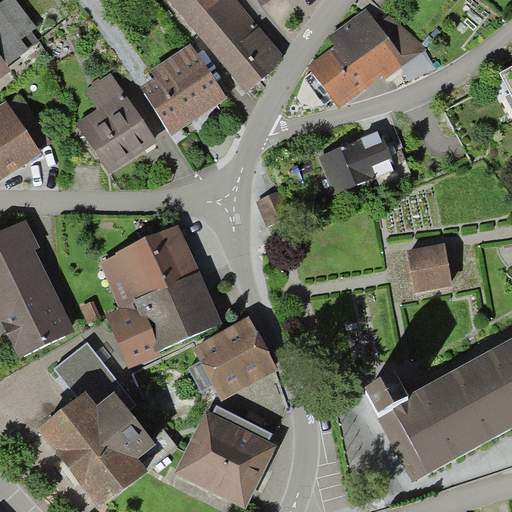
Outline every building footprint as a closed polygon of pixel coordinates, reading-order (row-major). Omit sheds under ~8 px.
[(0,77),(47,45),(15,0),(10,0),(0,7),(0,77)] [(170,0),(246,91),(282,61),(230,0),(170,0)] [(407,64),(371,15),(309,61),(345,110),(407,64)] [(412,64),(427,47),(418,39),(403,56),(412,64)] [(225,98),(195,49),(144,81),(175,129),(225,98)] [(511,71),(503,76),(511,93),(511,71)] [(152,145),(110,80),(90,93),(103,113),(81,127),(110,172),(152,145)] [(0,184),(41,157),(5,104),(0,107),(0,184)] [(377,176),(361,140),(318,159),(333,195),(377,176)] [(42,250),(26,220),(0,233),(0,318),(23,363),(77,335),(35,253),(42,250)] [(221,328),(178,230),(99,264),(120,311),(105,317),(128,369),(221,328)] [(450,236),(411,241),(417,288),(456,283),(450,236)] [(94,302),(81,308),(89,325),(102,319),(94,302)] [(274,373),(249,326),(198,353),(223,400),(274,373)] [(397,371),(362,389),(412,482),(511,428),(511,334),(407,390),(397,371)] [(56,370),(81,402),(38,435),(69,474),(98,511),(105,511),(150,477),(139,463),(157,450),(129,415),(140,406),(91,343),(56,370)] [(273,452),(209,419),(179,475),(243,509),(273,452)]
